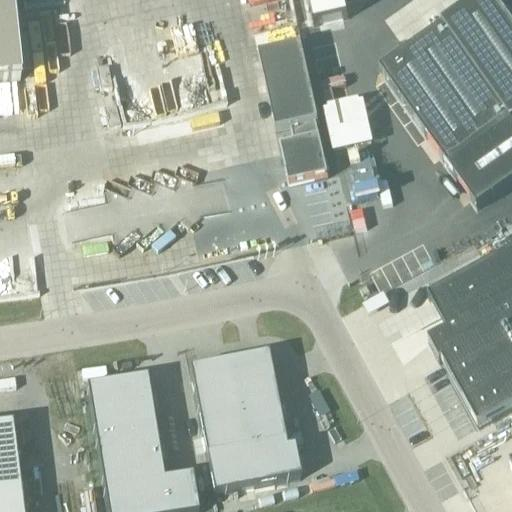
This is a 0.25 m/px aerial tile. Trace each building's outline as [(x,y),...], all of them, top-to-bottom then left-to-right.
[(0,0),(0,84),(19,83),(9,0),(0,0)] [(306,0),(313,28),(348,20),(343,0),(306,0)] [(484,0),(379,75),(476,213),(511,187),(511,32),(489,0),(484,0)] [(129,20),(151,19),(150,3),(128,4),(129,20)] [(280,149),(288,188),(327,180),(315,125),(318,124),(301,46),(258,56),(275,134),(291,131),(294,146),(280,149)] [(203,115),(183,120),(185,133),(206,128),(203,115)] [(173,123),(153,127),(156,140),(176,135),(173,123)] [(204,223),(221,219),(219,209),(202,214),(204,223)] [(212,244),(212,254),(236,252),(235,242),(212,244)] [(447,336),(428,346),(439,367),(442,366),(477,431),(511,412),(511,254),(476,274),(428,301),(447,336)] [(369,294),(365,287),(358,291),(362,299),(369,294)] [(267,357),(187,373),(212,499),(299,482),(294,452),(301,450),(297,433),(282,436),(267,357)] [(85,391),(104,511),(195,511),(190,479),(162,483),(146,381),(85,391)] [(0,511),(21,511),(11,428),(0,429),(0,511)]
